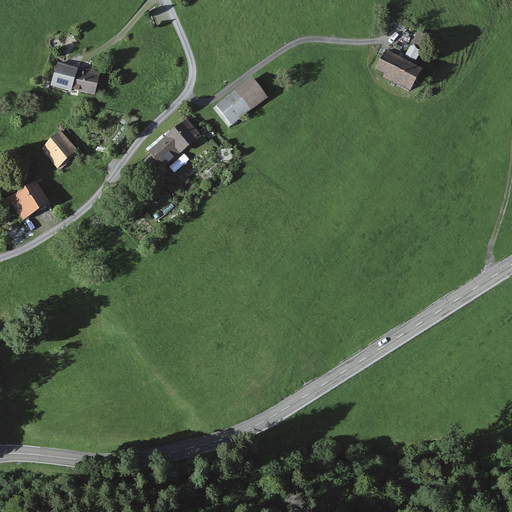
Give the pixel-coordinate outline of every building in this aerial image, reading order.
[(421,25),(418,34),(425,37),(428,27),(421,25)] [(376,68),(411,89),(422,70),(387,49),(376,68)] [(53,64),(48,86),(91,96),(96,74),(53,64)] [(253,78),(217,107),(232,125),(267,95),(253,78)] [(183,122),(145,154),(158,169),(196,137),(183,122)] [(43,150),(57,170),(75,158),(60,137),(43,150)] [(6,202),(18,222),(45,206),(32,186),(6,202)]
